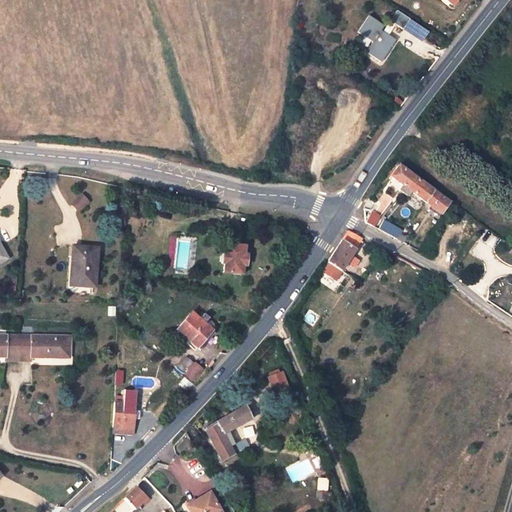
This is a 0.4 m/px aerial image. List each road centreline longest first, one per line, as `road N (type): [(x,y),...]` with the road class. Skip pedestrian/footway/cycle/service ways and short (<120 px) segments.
road 1 (tertiary): [(339,217),(284,299),(220,373),(72,511)]
road 2 (unclassified): [(0,151),(114,162),(339,217)]
road 3 (tertiary): [(339,217),(499,0)]
road 4 (unknown): [(275,309),(354,511)]
road 5 (unclassified): [(511,324),(339,217)]
